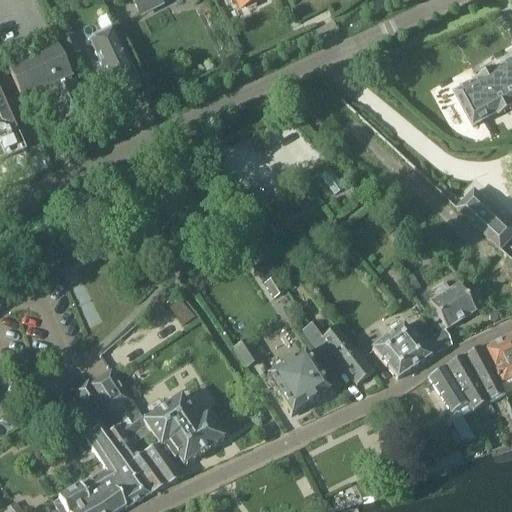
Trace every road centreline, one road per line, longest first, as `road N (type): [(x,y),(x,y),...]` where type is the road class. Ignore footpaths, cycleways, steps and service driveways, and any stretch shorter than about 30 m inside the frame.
road 1 (residential): [(0,206),(453,0)]
road 2 (residential): [(511,327),(145,511)]
road 3 (unknown): [(343,49),(363,84),(411,109),(508,204)]
